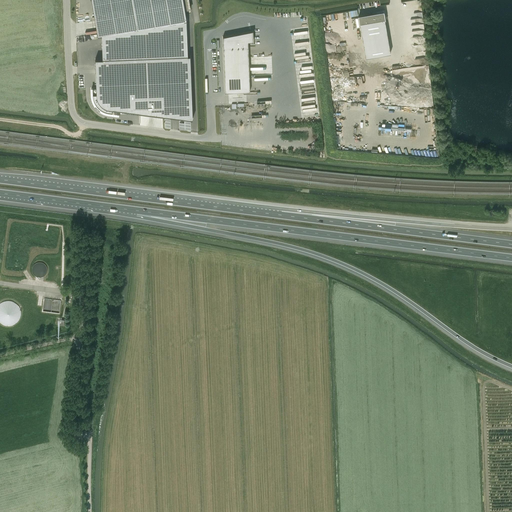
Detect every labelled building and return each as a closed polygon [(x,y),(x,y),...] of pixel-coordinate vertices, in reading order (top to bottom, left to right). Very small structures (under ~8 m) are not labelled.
[(92,0),(98,33),(97,34),(98,36),(102,35),(186,21),(187,21),(185,10),(189,10),(190,10),(188,0),(92,0)] [(423,18),(423,11),(417,11),(417,8),(407,9),(408,18),(423,18)] [(375,13),(358,16),(365,56),(365,58),(390,54),(390,52),(384,20),(384,19),(386,19),(385,10),(376,11),(376,13),(375,13)] [(97,94),(92,94),(92,98),(94,102),(95,104),(97,107),(96,108),(99,110),(100,109),(104,112),(107,113),(113,114),(112,108),(162,106),(162,114),(192,119),(190,55),(187,55),(186,21),(102,35),(103,59),(95,59),(97,94)] [(224,37),(223,37),(225,92),(250,91),(248,41),(253,41),(252,32),(252,31),(240,34),(240,36),(235,36),(235,35),(224,37)] [(393,130),(394,124),(390,124),(390,121),(383,121),(383,129),(393,130)] [(46,274),(47,272),(47,269),(46,266),(44,264),(42,263),(39,262),(37,263),(34,264),(32,266),(32,269),(32,272),(33,274),(34,276),(37,278),(39,278),(42,278),(44,276),(46,274)] [(20,320),(22,315),(22,311),(20,307),(17,303),(13,301),(9,300),(4,301),(0,304),(0,303),(0,323),(0,324),(4,326),(9,326),(13,326),(17,323),(20,320)]
